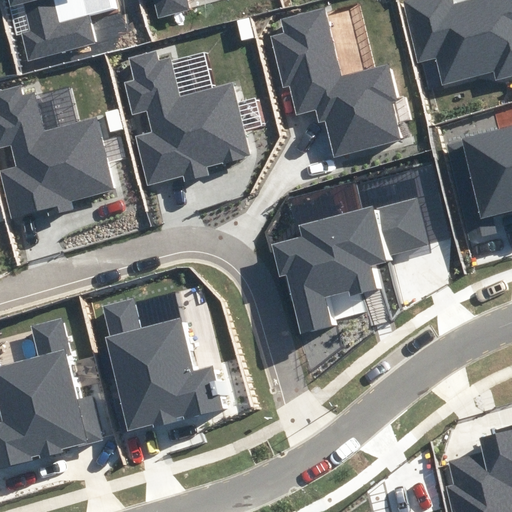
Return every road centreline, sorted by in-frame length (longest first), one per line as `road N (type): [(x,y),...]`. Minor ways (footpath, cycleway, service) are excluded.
road 1 (residential): [(0,288),(182,238),(216,244),(263,285),(292,393),(327,455)]
road 2 (residential): [(327,455),(442,355),(511,324)]
road 3 (residential): [(184,511),(327,455)]
